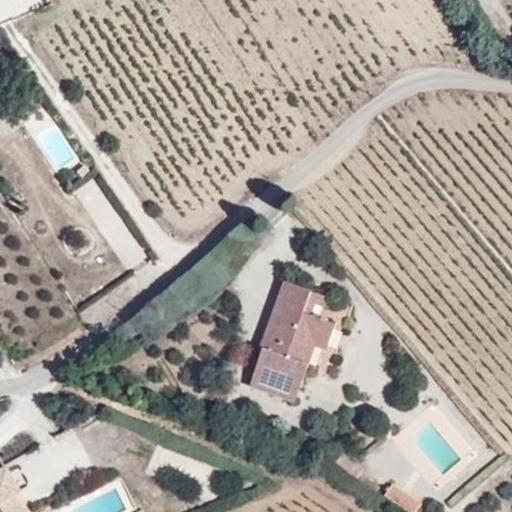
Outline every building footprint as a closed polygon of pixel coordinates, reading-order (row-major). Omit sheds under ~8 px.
[(77,192),(123,266),(143,255),(97,180),(77,192)] [(138,311),(160,339),(266,254),(245,227),(138,311)] [(331,347),(343,315),(332,311),(315,303),(321,286),(296,276),(280,319),(285,323),(274,352),(269,351),(258,380),(303,398),(322,345),(331,347)] [(339,293),(321,286),(315,303),(332,311),(339,293)] [(356,446),(348,454),(363,471),(372,463),(356,446)] [(36,511),(26,493),(31,490),(17,466),(0,475),(0,511),(36,511)] [(402,478),(394,489),(422,508),(430,496),(402,478)]
